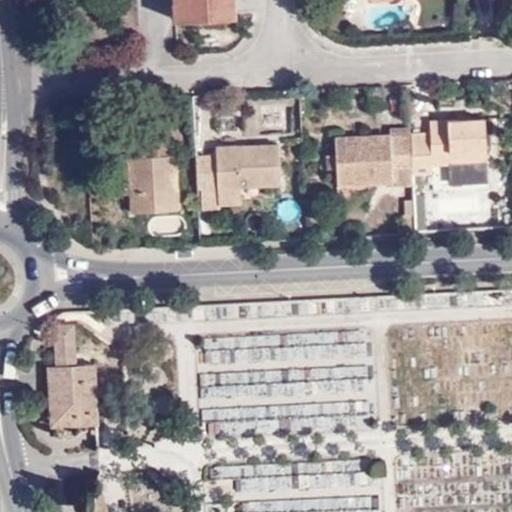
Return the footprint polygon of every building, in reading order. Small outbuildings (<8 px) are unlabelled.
[(167,20),(230,18),(229,0),(176,0),(177,2),(166,3),(167,20)] [(409,146),(411,179),(412,192),(433,191),(432,177),(454,175),(489,171),(486,138),(483,128),(428,132),(429,144),(409,146)] [(389,180),(411,179),(409,146),(409,139),(389,139),(389,148),(334,152),(336,196),(342,198),(390,195),(389,180)] [(133,197),(134,215),(176,211),(174,149),(173,144),(147,145),(147,157),(132,158),(133,197)] [(211,170),(194,171),(196,201),(226,200),(282,197),(281,155),(212,158),(211,170)] [(121,197),(133,197),(132,158),(120,158),(121,197)] [(490,189),(489,171),(454,175),(456,193),(490,189)] [(390,199),(412,197),(412,192),(411,179),(389,180),(390,195),(390,199)] [(282,205),(282,197),(226,200),(227,209),(282,205)] [(404,234),(414,234),(412,205),(403,206),(404,234)] [(48,366),(47,430),(96,432),(97,367),(72,365),(74,328),(55,328),(53,366),(48,366)] [(284,428),(371,422),(365,338),(323,341),(323,344),(282,347),(281,332),(196,338),(198,370),(209,369),(214,432),(284,427),(284,428)] [(379,482),(377,455),(296,461),(298,488),(379,482)] [(289,463),(238,466),(239,489),(291,486),(289,463)] [(97,511),(101,511),(116,509),(111,487),(92,492),(97,511)] [(375,511),(375,492),(237,498),(237,505),(221,505),(221,502),(202,502),(202,511),(311,511),(311,508),(329,507),(329,511),(375,511)]
